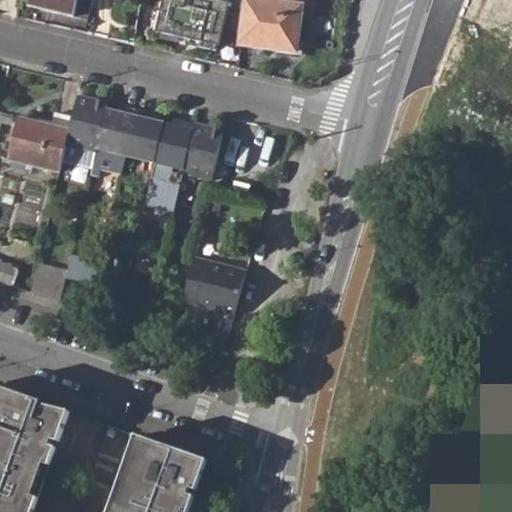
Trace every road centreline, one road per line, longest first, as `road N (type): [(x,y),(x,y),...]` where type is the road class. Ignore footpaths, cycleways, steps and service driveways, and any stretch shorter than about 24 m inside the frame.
road 1 (residential): [(0,36),(369,123)]
road 2 (tertiary): [(369,123),(287,441)]
road 3 (residential): [(287,441),(0,340)]
road 4 (tertiary): [(407,0),(369,123)]
